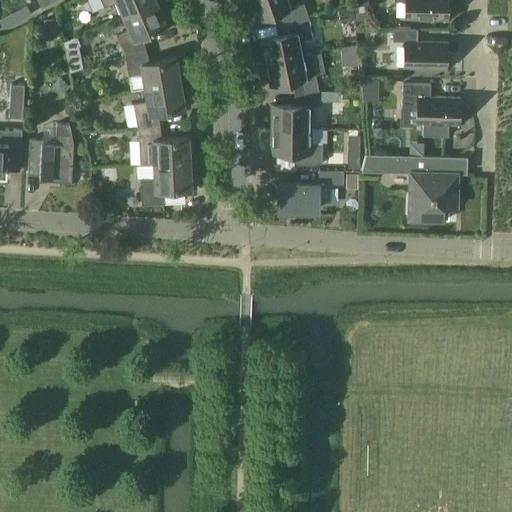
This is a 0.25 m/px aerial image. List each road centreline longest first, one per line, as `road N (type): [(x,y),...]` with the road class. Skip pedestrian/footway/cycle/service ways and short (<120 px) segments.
road 1 (unclassified): [(234,235),(511,250)]
road 2 (unclassified): [(234,235),(229,108),(202,0)]
road 3 (unclassified): [(234,235),(0,222)]
road 4 (residential): [(485,165),(486,65),(475,57),(475,0)]
